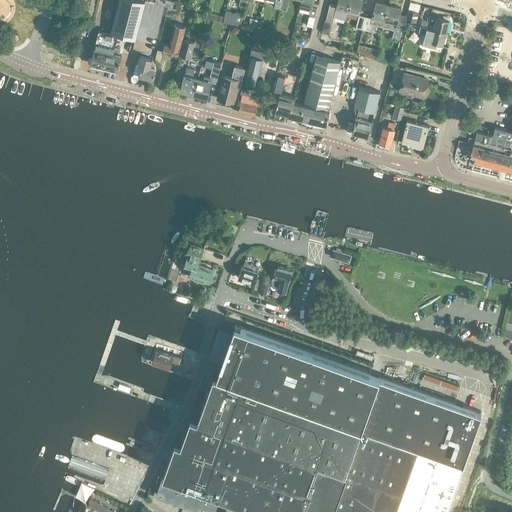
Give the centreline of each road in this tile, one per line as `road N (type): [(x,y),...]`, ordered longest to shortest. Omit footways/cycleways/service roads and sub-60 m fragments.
road 1 (tertiary): [(28,66),(339,149)]
road 2 (residential): [(131,511),(197,380),(219,290)]
road 3 (residential): [(511,354),(387,319),(312,252)]
road 4 (tertiary): [(445,168),(480,7)]
road 5 (residential): [(511,496),(497,490),(486,471),(511,366)]
road 6 (residential): [(219,290),(288,313),(312,252)]
road 7 (residential): [(312,252),(241,238),(219,290)]
